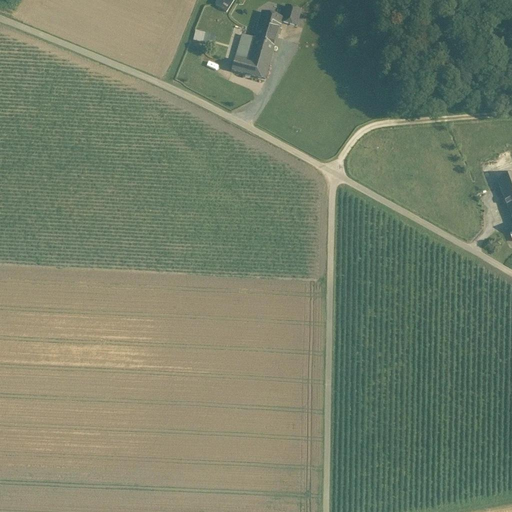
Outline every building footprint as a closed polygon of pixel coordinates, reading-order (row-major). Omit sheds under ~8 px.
[(222,0),(218,8),(226,13),(234,0),(222,0)] [(334,17),(342,13),(336,0),(331,0),(327,2),(334,17)] [(300,12),(285,7),(282,19),(281,23),(296,27),(300,12)] [(282,19),(262,13),(254,39),(251,49),(272,56),(281,23),(282,19)] [(212,36),(206,34),(204,44),(210,45),(212,36)] [(272,56),(251,49),(254,39),(242,36),(234,61),(235,61),(232,71),(265,80),(272,56)] [(511,175),(497,181),(511,219),(511,175)]
